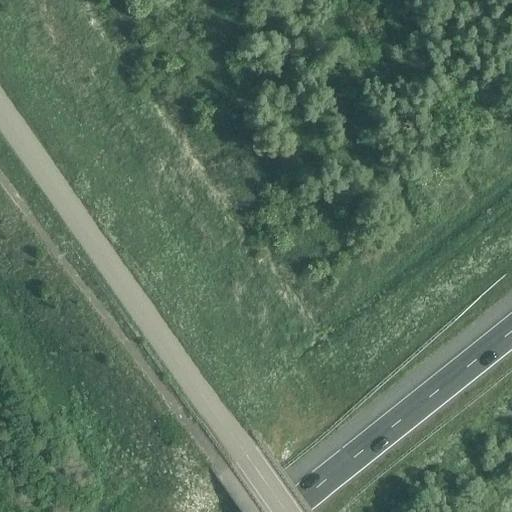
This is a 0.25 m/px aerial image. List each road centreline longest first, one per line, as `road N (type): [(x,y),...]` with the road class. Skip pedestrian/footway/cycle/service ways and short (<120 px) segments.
road 1 (tertiary): [(284,511),(0,108)]
road 2 (motorway): [(511,329),(285,511)]
